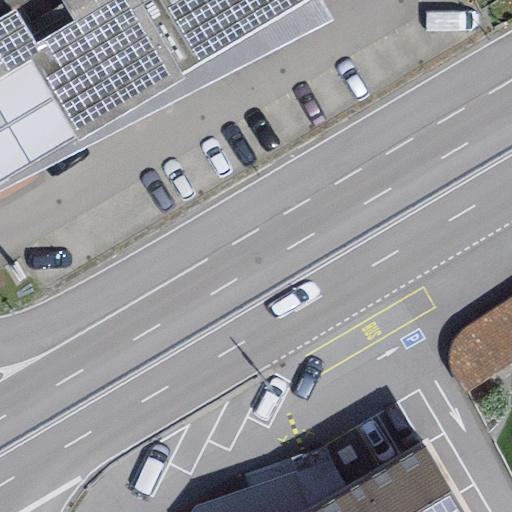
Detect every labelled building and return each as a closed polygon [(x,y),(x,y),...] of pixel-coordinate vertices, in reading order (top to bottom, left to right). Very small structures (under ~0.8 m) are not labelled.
[(14,10),(0,17),(0,181),(75,139),(77,143),(183,81),(180,74),(306,0),(60,0),(74,23),(35,45),(14,10)] [(0,191),(331,22),(318,0),(306,0),(180,74),(183,81),(77,143),(75,139),(0,181),(0,191)] [(511,296),(461,331),(451,340),(447,352),(448,368),(463,394),(511,361),(511,296)] [(465,511),(424,444),(344,493),(312,511),(465,511)] [(312,511),(344,493),(327,460),(196,505),(190,511),(312,511)]
